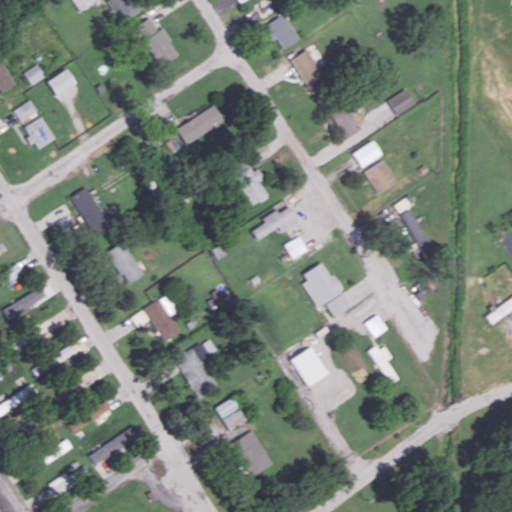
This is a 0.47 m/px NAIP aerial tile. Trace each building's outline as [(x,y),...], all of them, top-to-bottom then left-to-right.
[(71,0),(77,10),(93,1),(92,0),(71,0)] [(107,0),(114,11),(118,8),(124,18),(142,7),(137,0),(107,0)] [(282,48),(297,38),(282,14),(261,28),(269,40),(274,37),(282,48)] [(159,65),(176,54),(159,28),(156,29),(147,16),(133,26),(159,65)] [(305,89),(324,81),(309,48),(290,56),(305,89)] [(0,92),(14,84),(0,62),(0,92)] [(30,84),(43,76),(36,64),(22,72),(30,84)] [(73,84),(66,69),(45,79),(52,94),(73,84)] [(385,98),(393,114),(413,104),(405,88),(385,98)] [(356,110),(348,97),(326,111),(343,138),(359,128),(350,113),(356,110)] [(185,145),(223,121),(212,104),(174,127),(185,145)] [(379,155),(371,140),(350,151),(358,165),(379,155)] [(244,155),(226,166),(248,204),(266,194),(244,155)] [(361,171),(375,193),(395,180),(381,159),(361,171)] [(92,234),(108,224),(84,186),(68,196),(92,234)] [(249,229),(254,238),(277,226),(279,231),(297,221),(288,205),(277,211),(275,209),(259,217),(262,222),(249,229)] [(417,253),(427,249),(410,208),(400,212),(417,253)] [(283,243),(289,257),(305,250),(298,236),(283,243)] [(140,274),(122,241),(105,250),(124,283),(140,274)] [(339,292),(322,261),(297,273),(313,305),(339,292)] [(0,272),(0,284),(22,273),(17,263),(0,272)] [(5,316),(42,299),(38,289),(1,306),(5,316)] [(179,331),(169,315),(175,311),(164,294),(141,308),(162,341),(179,331)] [(332,316),(346,307),(338,294),(323,303),(332,316)] [(489,323),(511,306),(511,294),(483,315),(489,323)] [(370,336),(384,328),(376,313),(362,322),(370,336)] [(60,329),(54,317),(27,329),(33,342),(60,329)] [(172,357),(194,398),(216,386),(203,360),(208,358),(199,342),(172,357)] [(389,356),(379,343),(366,352),(387,383),(395,378),(384,360),(389,356)] [(71,353),(66,345),(30,366),(36,374),(71,353)] [(325,372),(308,345),(287,359),(305,385),(325,372)] [(0,360),(0,367),(2,372),(10,368),(5,359),(0,360)] [(0,414),(35,393),(29,384),(0,401),(0,414)] [(244,420),(230,396),(213,406),(227,430),(244,420)] [(110,410),(105,401),(65,422),(69,430),(110,410)] [(87,454),(94,465),(121,447),(119,445),(134,435),(129,427),(87,454)] [(227,443),(246,477),(270,463),(251,429),(227,443)] [(30,460),(35,468),(69,446),(64,438),(30,460)] [(88,473),(83,465),(72,472),(77,481),(88,473)]
